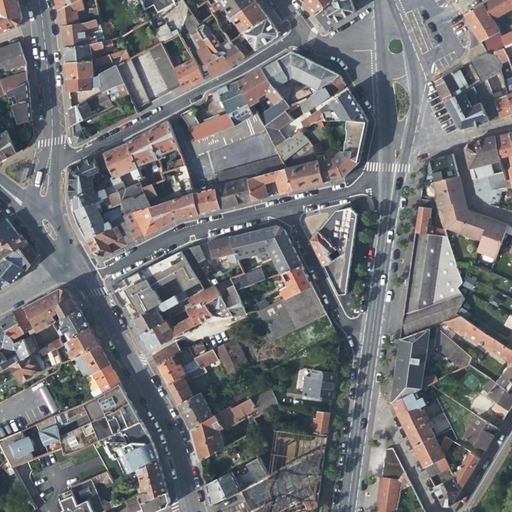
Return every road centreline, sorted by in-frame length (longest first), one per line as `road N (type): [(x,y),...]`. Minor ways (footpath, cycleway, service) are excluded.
road 1 (residential): [(56,159),(302,31)]
road 2 (residential): [(85,281),(175,447),(188,504)]
road 3 (residential): [(283,208),(185,230),(85,281)]
road 4 (tertiary): [(394,170),(371,334)]
road 5 (residential): [(371,334),(336,315),(283,208)]
road 6 (residential): [(364,399),(379,402),(436,511)]
road 7 (residential): [(39,22),(50,142)]
